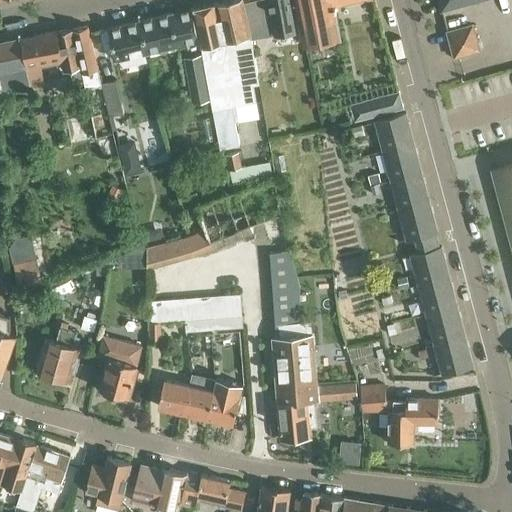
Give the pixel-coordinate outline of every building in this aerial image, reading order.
[(224,40),(250,34),(242,0),(224,0),(216,2),(224,40)] [(242,0),(250,34),(250,35),(273,32),(274,39),(282,38),(280,31),(296,28),(290,0),(242,0)] [(295,0),(303,44),(339,36),(333,9),(336,8),(335,4),(349,0),(295,0)] [(437,0),(440,9),(471,0),(437,0)] [(250,35),(250,34),(224,40),(216,2),(191,8),(195,32),(197,31),(199,42),(219,148),(238,145),(233,121),(258,116),(252,83),(259,82),(250,35)] [(195,32),(191,8),(140,20),(148,51),(179,44),(188,42),(186,34),(195,32)] [(115,59),(148,51),(140,20),(100,30),(105,53),(113,51),(115,59)] [(446,30),(453,55),(478,48),(471,23),(446,30)] [(73,28),(86,87),(100,85),(92,48),(87,25),(73,27),(73,28)] [(73,28),(21,38),(26,66),(59,59),(62,73),(65,72),(71,98),(62,101),(70,138),(95,132),(73,28)] [(29,83),(28,75),(26,66),(21,38),(7,41),(16,86),(29,83)] [(0,85),(1,89),(16,86),(7,41),(0,42),(0,85)] [(511,52),(475,61),(480,80),(511,72),(511,52)] [(194,88),(196,99),(208,97),(198,54),(182,58),(190,89),(194,88)] [(468,65),(445,70),(448,87),(472,82),(468,65)] [(101,82),(112,128),(117,127),(114,114),(124,111),(115,78),(101,82)] [(350,103),(354,119),(402,106),(399,91),(350,103)] [(383,150),(413,142),(405,112),(375,120),(383,150)] [(390,179),(421,171),(413,142),(383,150),(390,179)] [(237,152),(226,154),(229,169),(240,166),(237,152)] [(511,158),(493,164),(511,231),(511,158)] [(398,208),(429,200),(421,171),(390,179),(398,208)] [(146,247),(147,268),(194,255),(252,231),(250,224),(280,212),(274,176),(196,204),(197,205),(186,209),(195,233),(183,237),(146,247)] [(429,200),(398,208),(406,239),(415,236),(417,246),(438,240),(435,231),(437,231),(429,200)] [(418,283),(449,275),(441,245),(410,253),(418,283)] [(276,404),(313,400),(317,400),(311,333),(302,334),(301,322),(298,322),(299,306),(298,286),(289,249),(269,252),(272,288),(273,288),(273,339),(271,339),(277,402),(276,402),(276,404)] [(52,264),(54,277),(71,274),(69,262),(52,264)] [(426,313),(456,305),(449,275),(418,283),(426,313)] [(86,290),(100,294),(104,281),(90,277),(86,290)] [(186,330),(242,326),(240,292),(148,299),(149,322),(150,342),(162,341),(161,322),(185,320),(186,330)] [(434,342),(464,334),(456,305),(426,313),(434,342)] [(5,309),(0,306),(0,368),(13,329),(8,327),(5,309)] [(106,321),(102,339),(119,343),(123,325),(106,321)] [(77,345),(73,344),(76,329),(59,325),(56,339),(47,337),(38,371),(68,380),(71,369),(74,370),(78,356),(74,355),(77,345)] [(464,334),(434,342),(442,372),(472,364),(464,334)] [(101,389),(128,397),(137,363),(124,360),(128,346),(114,342),(101,389)] [(183,410),(189,383),(164,377),(158,405),(183,410)] [(404,400),(385,400),(384,382),(360,383),(362,410),(388,409),(388,441),(413,441),(414,423),(438,423),(438,395),(404,395),(404,400)] [(207,416),(214,389),(189,383),(183,410),(207,416)] [(333,383),(318,384),(319,398),(333,397),(333,383)] [(214,389),(207,416),(233,422),(239,395),(214,389)] [(313,400),(276,404),(280,439),(310,436),(309,425),(315,424),(313,400)] [(0,481),(2,482),(17,437),(0,431),(0,481)] [(21,489),(36,443),(36,442),(17,436),(17,437),(2,482),(21,489)] [(70,454),(36,443),(21,489),(16,504),(36,510),(43,487),(34,483),(36,477),(60,485),(70,454)] [(96,502),(119,509),(132,461),(106,454),(103,465),(92,462),(84,491),(98,495),(96,502)] [(178,509),(180,501),(186,472),(162,465),(162,464),(141,459),(130,501),(153,506),(154,503),(178,509)] [(186,472),(180,501),(194,504),(195,498),(240,508),(244,490),(228,487),(230,480),(187,470),(186,472)] [(285,511),(289,489),(260,485),(256,511),(285,511)] [(319,511),(322,493),(305,491),(304,499),(293,497),(291,511),(319,511)] [(353,511),(355,498),(344,496),(322,493),(319,511),(353,511)] [(386,511),(388,503),(355,498),(353,511),(386,511)] [(432,511),(433,510),(388,503),(386,511),(432,511)]
